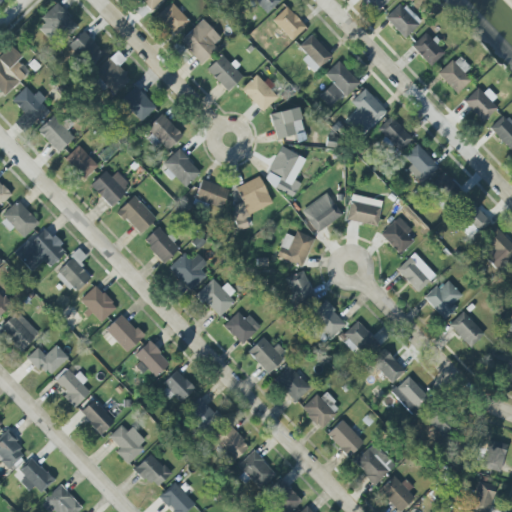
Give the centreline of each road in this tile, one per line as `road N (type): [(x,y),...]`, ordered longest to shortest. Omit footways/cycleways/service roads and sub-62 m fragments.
road 1 (residential): [(0,137),(355,511)]
road 2 (residential): [(323,0),(511,199)]
road 3 (residential): [(360,279),(465,388),(511,414)]
road 4 (residential): [(0,376),(127,511)]
road 5 (residential): [(97,0),(217,127)]
